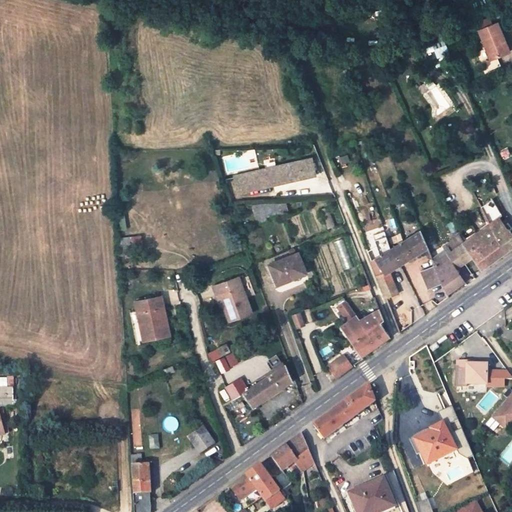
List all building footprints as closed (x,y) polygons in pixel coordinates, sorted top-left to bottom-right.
[(441,13),(434,15),(436,22),(443,20),(441,13)] [(490,18),(478,23),(481,30),(493,25),(490,18)] [(510,52),(497,23),(493,25),(481,30),(479,31),(486,49),(481,51),(488,70),(501,65),(498,57),(510,52)] [(421,34),(427,48),(442,41),(436,28),(421,34)] [(275,166),(235,175),(239,193),(316,175),(312,158),(296,161),(275,166)] [(482,207),(486,217),(498,208),(493,199),(482,207)] [(263,204),(267,218),(289,211),(287,202),(263,204)] [(263,204),(252,204),(258,224),(268,221),(267,218),(263,204)] [(328,207),(320,210),(328,230),(336,227),(328,207)] [(511,247),(511,229),(511,228),(511,223),(511,221),(504,225),(499,216),(502,214),(498,208),(486,217),(487,218),(490,223),(509,249),(511,247)] [(465,242),(455,248),(465,262),(474,256),(483,268),(509,249),(490,223),(465,242)] [(421,229),(391,248),(401,264),(428,247),(425,239),(421,229)] [(434,263),(436,266),(442,282),(447,294),(465,281),(456,268),(465,262),(455,248),(465,242),(459,234),(447,244),(448,246),(452,250),(434,263)] [(448,246),(432,257),(434,263),(452,250),(448,246)] [(391,248),(372,260),(386,297),(399,293),(390,270),(401,264),(391,248)] [(298,253),(269,264),(276,282),(290,277),(291,279),(307,273),(298,253)] [(442,282),(436,266),(422,272),(429,288),(442,282)] [(230,321),(253,312),(239,277),(213,286),(217,296),(220,295),(224,305),(230,321)] [(164,307),(162,296),(136,302),(144,341),(166,336),(160,308),(164,307)] [(338,307),(348,322),(356,316),(346,301),(338,307)] [(160,308),(166,336),(170,335),(164,307),(160,308)] [(384,320),(380,309),(360,320),(368,331),(379,323),(384,320)] [(306,324),(301,311),(291,315),(296,327),(306,324)] [(342,326),(353,341),(368,331),(360,320),(356,316),(348,322),(342,326)] [(353,341),(363,356),(390,337),(379,323),(368,331),(353,341)] [(439,345),(447,339),(445,337),(437,342),(439,345)] [(439,348),(436,343),(430,348),(433,352),(439,348)] [(236,349),(242,360),(249,356),(244,345),(236,349)] [(221,353),(223,356),(234,350),(233,347),(221,353)] [(161,365),(163,369),(173,365),(181,362),(175,352),(162,358),(164,363),(161,365)] [(219,359),(223,370),(239,364),(235,353),(219,359)] [(273,366),(269,368),(272,373),(284,365),(278,356),(270,362),(273,366)] [(344,356),(328,367),(337,379),(353,368),(344,356)] [(466,384),(487,384),(487,371),(487,363),(466,364),(466,361),(457,361),(457,386),(466,386),(466,384)] [(240,378),(226,387),(233,399),(245,393),(254,406),(292,381),(286,364),(284,365),(272,373),(268,376),(248,390),(240,378)] [(176,371),(173,365),(163,369),(166,375),(176,371)] [(487,371),(487,387),(506,388),(506,379),(511,378),(507,371),(487,371)] [(0,405),(15,405),(14,377),(0,377),(0,405)] [(375,402),(369,386),(341,406),(313,426),(324,440),(375,402)] [(511,392),(492,417),(486,424),(493,431),(500,423),(506,415),(511,420),(511,392)] [(511,420),(506,415),(500,423),(506,429),(511,422),(511,420)] [(442,423),(431,428),(433,433),(429,435),(428,433),(416,439),(422,451),(428,464),(456,450),(442,423)] [(215,443),(203,426),(188,437),(199,453),(215,443)] [(426,428),(408,437),(411,441),(416,439),(428,433),(429,435),(433,433),(431,428),(426,428)] [(294,462),(309,451),(302,434),(271,456),(282,471),(294,462)] [(422,451),(416,439),(411,441),(416,453),(422,451)] [(298,467),(312,457),(309,451),(294,462),(298,467)] [(134,511),(151,511),(149,464),(143,465),(142,455),(131,455),(134,511)] [(316,467),(312,457),(298,467),(304,475),(316,467)] [(280,492),(260,464),(231,486),(241,499),(248,494),(255,489),(262,497),(266,502),(271,498),(280,492)] [(308,480),(318,473),(316,467),(304,475),(308,480)] [(353,503),(356,511),(382,511),(395,507),(384,478),(349,493),(353,503)] [(254,503),(262,497),(255,489),(248,494),(254,503)] [(284,498),(280,492),(271,498),(276,504),(284,498)] [(419,511),(433,511),(426,493),(420,495),(423,502),(417,505),(419,511)] [(271,498),(266,502),(271,508),(276,504),(271,498)] [(456,511),(483,511),(478,500),(456,511)] [(347,505),(350,511),(356,511),(353,503),(347,505)]
